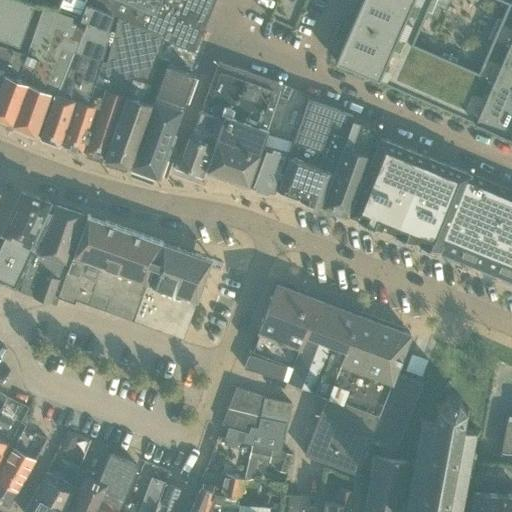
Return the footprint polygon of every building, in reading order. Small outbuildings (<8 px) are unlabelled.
[(0,0),(0,15),(26,25),(34,4),(22,0),(0,0)] [(188,48),(207,0),(88,0),(115,12),(94,84),(104,87),(84,151),(104,158),(126,95),(145,101),(162,38),(188,48)] [(361,0),(336,59),(511,135),(511,1),(509,0),(501,18),(497,16),(489,35),(493,37),(479,71),(455,61),(457,56),(443,50),(441,55),(412,42),(427,8),(431,10),(435,0),(361,0)] [(86,21),(78,18),(42,5),(25,56),(0,45),(0,117),(12,122),(11,124),(35,134),(50,91),(55,93),(56,93),(75,50),(86,21)] [(26,25),(0,15),(0,38),(19,45),(26,25)] [(248,185),(284,84),(218,60),(200,111),(222,119),(204,170),(248,185)] [(150,103),(129,165),(148,172),(149,169),(156,166),(160,167),(181,108),(179,107),(181,103),(184,104),(194,75),(166,65),(154,98),(152,97),(150,103)] [(56,93),(55,93),(40,136),(58,143),(73,99),(56,93)] [(104,158),(129,165),(150,103),(145,101),(126,95),(104,158)] [(308,98),(276,189),(321,205),(353,114),(308,98)] [(97,107),(74,100),(60,144),(84,151),(97,107)] [(218,122),(210,119),(199,115),(198,114),(189,137),(188,137),(178,165),(199,173),(209,145),(218,122)] [(275,192),(289,152),(270,147),(278,126),(272,123),(249,186),(275,192)] [(334,188),(327,208),(347,215),(361,178),(357,177),(374,128),(364,124),(355,150),(342,146),(328,186),(334,188)] [(408,199),(425,155),(379,137),(365,172),(372,175),(369,182),(362,180),(348,214),(357,217),(356,218),(379,227),(380,226),(388,229),(389,226),(387,225),(399,195),(408,199)] [(438,250),(468,172),(425,155),(408,199),(396,229),(395,228),(393,233),(438,250)] [(511,280),(511,190),(470,171),(439,251),(511,280)] [(34,247),(55,204),(49,202),(49,200),(20,190),(0,232),(0,281),(1,282),(17,290),(27,268),(33,249),(34,247)] [(55,202),(55,204),(38,251),(33,249),(27,268),(28,268),(20,291),(33,296),(51,302),(82,212),(55,202)] [(87,303),(132,319),(182,337),(211,258),(86,213),(56,296),(73,302),(75,298),(87,303)] [(276,282),(250,350),(292,366),(293,364),(328,376),(327,379),(333,380),(327,395),(321,411),(305,453),(356,473),(370,436),(396,446),(421,382),(395,372),(410,333),(276,282)] [(283,379),(287,366),(248,353),(243,367),(283,379)] [(428,359),(412,353),(406,369),(422,375),(428,359)] [(327,395),(333,380),(327,379),(328,376),(293,364),(292,366),(287,380),(314,391),(327,395)] [(257,426),(259,415),(264,395),(235,386),(221,423),(228,425),(247,431),(250,423),(257,426)] [(404,500),(401,499),(408,460),(373,453),(373,455),(374,455),(371,473),(369,472),(369,474),(371,474),(367,493),(366,492),(366,494),(367,494),(364,511),(362,511),(465,511),(466,511),(463,511),(464,510),(460,509),(464,492),(467,492),(467,490),(464,489),(468,472),(471,472),(471,471),(472,472),(476,451),(475,451),(475,450),(472,449),(475,431),(478,431),(479,429),(476,428),(476,425),(474,425),(473,428),(463,426),(465,410),(469,410),(468,407),(465,408),(460,401),(462,397),(459,396),(457,399),(449,398),(448,394),(445,395),(446,398),(439,403),(436,401),(434,404),(437,405),(435,420),(424,418),(421,415),(419,417),(421,420),(418,439),(415,439),(414,442),(417,442),(414,459),(411,459),(411,461),(414,462),(410,479),(407,479),(407,481),(410,482),(407,499),(404,499),(404,500)] [(287,420),(291,402),(264,396),(260,414),(287,420)] [(11,418),(0,412),(0,425),(6,428),(11,418)] [(287,421),(259,415),(257,426),(250,423),(247,431),(228,425),(225,436),(246,442),(281,449),(287,421)] [(511,416),(509,416),(506,416),(499,454),(501,454),(501,451),(511,451),(511,416)] [(0,461),(9,444),(0,440),(0,461)] [(281,450),(252,444),(249,457),(270,461),(276,462),(274,468),(285,472),(285,471),(288,472),(293,454),(281,450)] [(0,500),(9,505),(34,459),(12,447),(0,468),(0,500)] [(68,511),(93,511),(101,495),(120,504),(138,464),(110,451),(98,479),(85,473),(68,511)] [(64,511),(68,505),(78,487),(47,471),(23,511),(22,511),(64,511)] [(208,492),(221,495),(239,499),(244,478),(225,474),(221,473),(218,485),(202,481),(200,486),(189,511),(206,511),(208,507),(206,506),(208,492)] [(170,511),(179,488),(164,482),(157,502),(145,497),(139,511),(170,511)] [(322,511),(348,511),(350,489),(339,488),(338,502),(324,501),(322,511)] [(511,511),(511,492),(472,490),(470,511),(511,511)] [(217,509),(221,495),(208,492),(206,506),(208,507),(217,509)] [(117,511),(120,504),(101,495),(93,511),(117,511)] [(237,511),(266,511),(267,506),(238,503),(237,511)]
